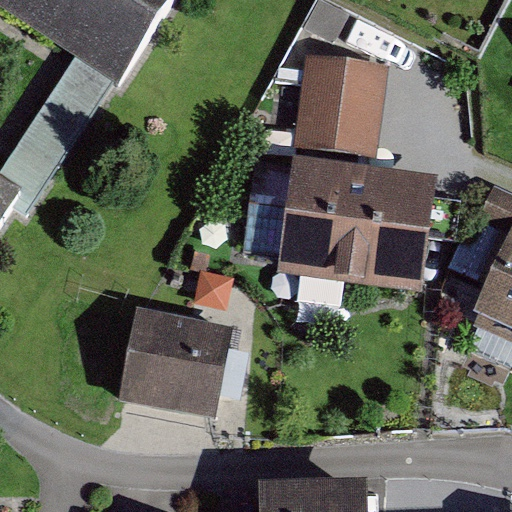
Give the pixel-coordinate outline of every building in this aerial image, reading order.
[(0,222),(24,238),(192,0),(0,0),(0,14),(77,70),(0,182),(0,222)] [(374,181),(386,76),(298,65),(272,284),(421,302),(435,188),(374,181)] [(511,249),(506,247),(472,326),(511,343),(511,249)] [(234,339),(136,320),(117,413),(216,432),(234,339)] [(366,511),(366,499),(263,502),(263,511),(366,511)]
